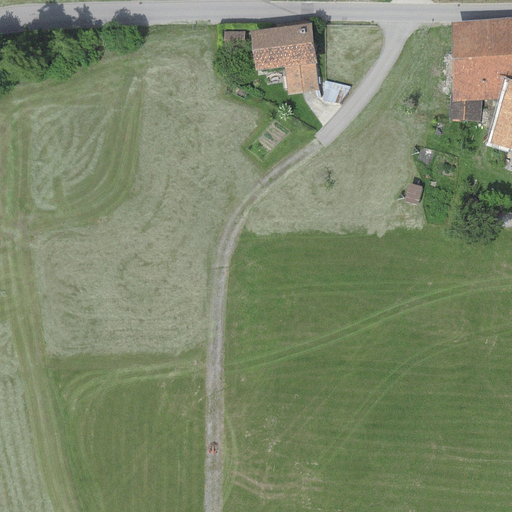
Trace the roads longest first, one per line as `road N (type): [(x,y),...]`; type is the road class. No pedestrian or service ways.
road 1 (track): [(212,511),(215,307),(233,221),(366,93),(395,47),(410,0)]
road 2 (residential): [(511,11),(219,11)]
road 3 (unclassified): [(219,11),(0,20)]
